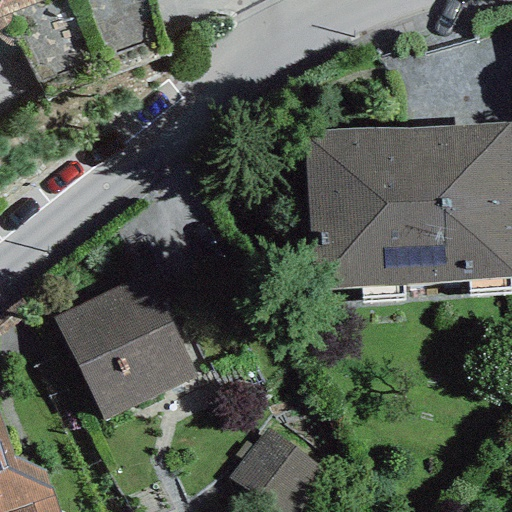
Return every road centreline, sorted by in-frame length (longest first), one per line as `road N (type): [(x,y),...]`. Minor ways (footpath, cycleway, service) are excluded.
road 1 (residential): [(284,28),(0,260)]
road 2 (residential): [(0,73),(163,0)]
